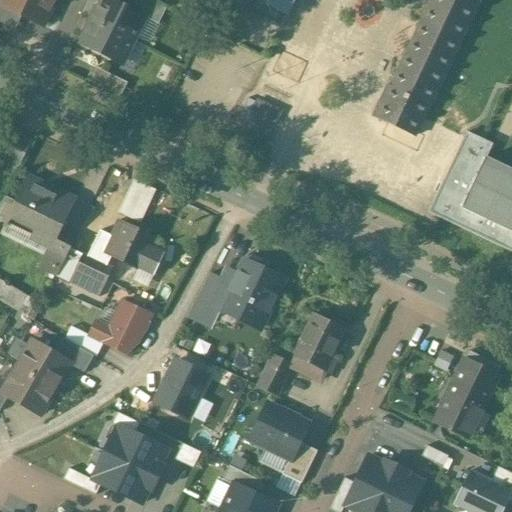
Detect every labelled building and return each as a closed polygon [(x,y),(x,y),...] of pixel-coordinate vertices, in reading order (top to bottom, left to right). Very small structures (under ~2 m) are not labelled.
[(55,1),(53,0),(7,0),(4,6),(43,25),(55,1)] [(143,15),(113,0),(102,0),(93,20),(135,41),(140,29),(138,24),(143,15)] [(253,0),(288,16),(295,0),(253,0)] [(433,0),(390,90),(388,89),(373,120),(415,140),(481,0),(433,0)] [(166,8),(154,2),(147,17),(159,23),(166,8)] [(135,41),(93,20),(81,44),(119,63),(124,54),(129,52),(135,41)] [(259,103),(254,128),(279,133),(284,108),(259,103)] [(511,175),(484,161),(490,149),(467,137),(427,213),(511,257),(511,175)] [(54,195),(27,183),(6,227),(51,248),(47,256),(40,268),(56,276),(69,250),(75,238),(59,232),(73,202),(55,193),(54,195)] [(152,237),(119,221),(104,252),(137,268),(138,266),(147,246),(152,237)] [(147,246),(138,266),(154,274),(163,254),(147,246)] [(72,277),(75,272),(82,256),(69,250),(56,276),(61,279),(70,283),(72,277)] [(112,270),(82,256),(75,272),(72,277),(70,283),(99,297),(112,270)] [(283,278),(245,260),(232,287),(222,310),(259,327),(283,278)] [(154,274),(138,266),(137,268),(133,277),(148,284),(154,274)] [(219,281),(200,323),(213,329),(222,310),(232,287),(219,281)] [(30,302),(0,285),(0,299),(24,314),(30,302)] [(151,315),(123,301),(110,328),(96,321),(89,336),(126,353),(138,343),(151,315)] [(347,329),(316,315),(296,357),(333,374),(340,359),(335,356),(347,329)] [(93,356),(63,339),(54,355),(69,363),(84,372),(93,356)] [(54,355),(33,342),(18,367),(55,389),(69,363),(54,355)] [(465,362),(437,420),(469,435),(481,410),(496,377),(501,367),(470,352),(465,363),(465,362)] [(274,355),(259,387),(277,395),(292,364),(274,355)] [(208,377),(176,362),(156,404),(188,420),(208,377)] [(18,367),(17,367),(3,392),(9,396),(9,397),(40,415),(55,389),(18,367)] [(3,392),(0,389),(0,411),(9,397),(9,396),(3,392)] [(308,424),(268,405),(251,440),(290,459),(291,460),(300,443),(308,424)] [(167,451),(119,427),(106,455),(157,479),(163,468),(160,467),(167,451)] [(318,451),(300,443),(291,460),(290,459),(283,474),(302,483),(318,451)] [(181,457),(197,465),(203,451),(187,444),(181,457)] [(157,479),(106,455),(93,482),(141,505),(149,489),(152,491),(157,479)] [(384,465),(368,457),(355,484),(344,506),(345,506),(356,511),(374,511),(396,468),(385,462),(384,465)] [(408,473),(396,468),(374,511),(408,511),(422,484),(406,476),(408,473)] [(503,511),(511,494),(511,492),(469,472),(453,506),(464,511),(503,511)] [(344,479),(329,510),(332,511),(342,511),(345,506),(344,506),(355,484),(344,479)] [(274,511),(278,506),(234,485),(222,510),(225,511),(274,511)]
